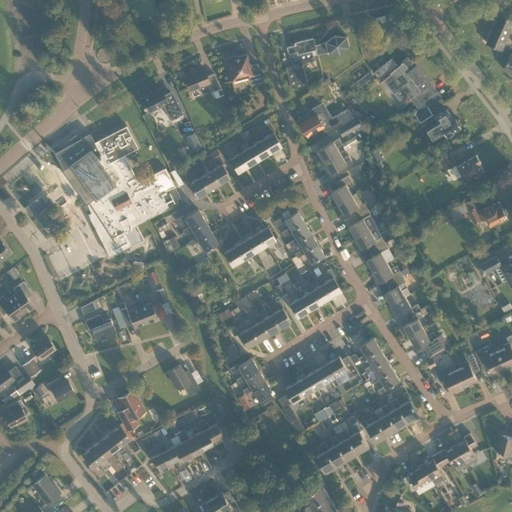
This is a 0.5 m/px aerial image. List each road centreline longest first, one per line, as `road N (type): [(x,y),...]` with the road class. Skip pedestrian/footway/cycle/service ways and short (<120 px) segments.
road 1 (residential): [(90,90),(179,40),(257,16)]
road 2 (residential): [(365,299),(298,158)]
road 3 (residential): [(298,158),(257,16)]
road 4 (residential): [(110,511),(140,492),(161,502),(235,456)]
road 5 (residential): [(445,420),(365,299)]
road 6 (tertiary): [(511,120),(424,9)]
road 7 (residential): [(366,511),(381,466),(445,420)]
